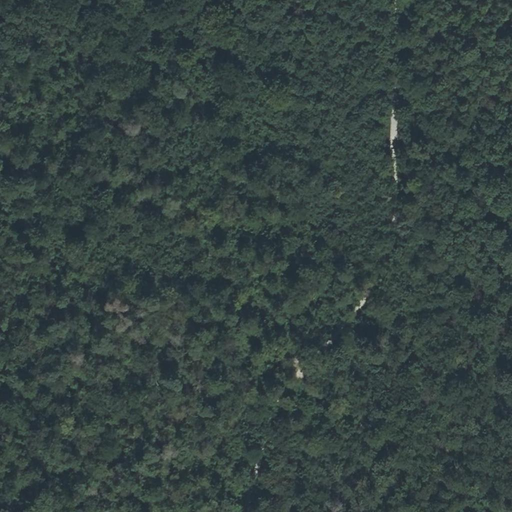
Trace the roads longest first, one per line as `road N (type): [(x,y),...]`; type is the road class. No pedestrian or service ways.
road 1 (unknown): [(511,478),(0,192)]
road 2 (track): [(399,0),(404,202),(359,309),(303,347),(248,511)]
